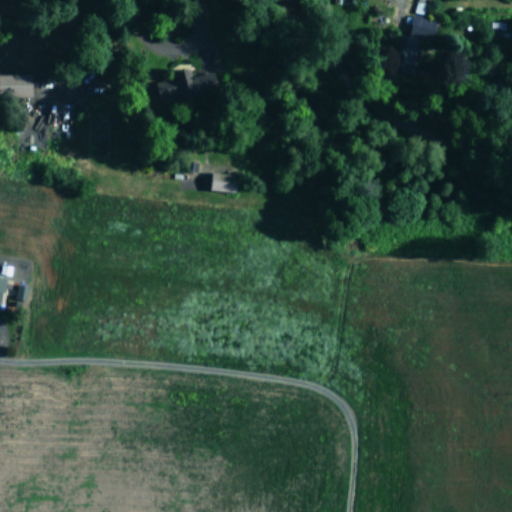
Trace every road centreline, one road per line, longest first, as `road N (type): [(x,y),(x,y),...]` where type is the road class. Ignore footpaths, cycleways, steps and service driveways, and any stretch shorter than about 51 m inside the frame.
road 1 (residential): [(0,375),(339,395),(367,445),(373,511)]
road 2 (residential): [(273,0),(393,117),(451,142),(511,145)]
